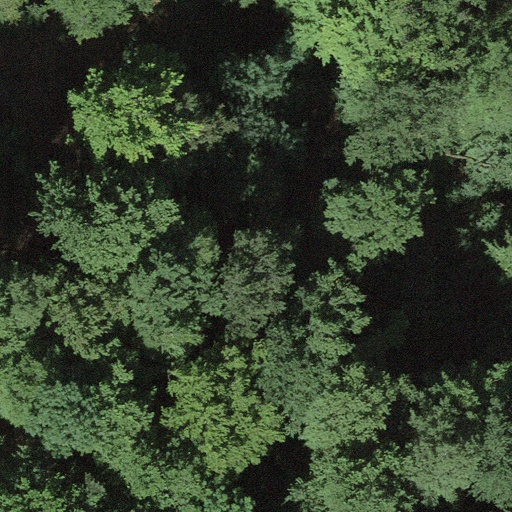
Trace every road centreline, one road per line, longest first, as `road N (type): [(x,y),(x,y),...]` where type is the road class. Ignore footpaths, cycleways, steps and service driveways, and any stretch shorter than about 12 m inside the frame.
road 1 (track): [(258,0),(307,181),(354,511)]
road 2 (track): [(177,511),(133,453),(59,226),(0,102)]
